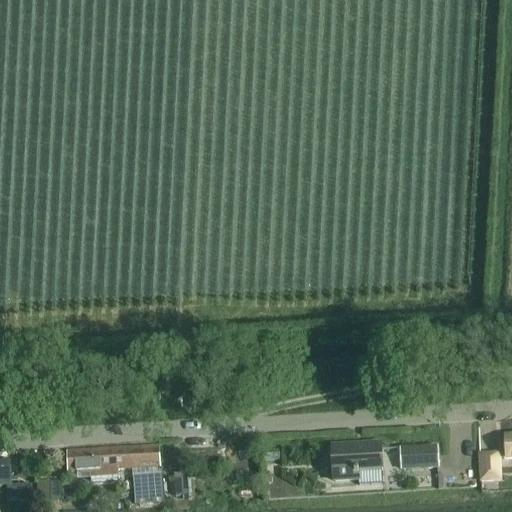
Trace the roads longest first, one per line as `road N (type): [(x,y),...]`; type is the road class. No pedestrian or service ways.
road 1 (tertiary): [(0,440),(511,409)]
road 2 (track): [(0,336),(511,308)]
road 3 (track): [(0,400),(476,373)]
road 4 (track): [(476,310),(493,0)]
